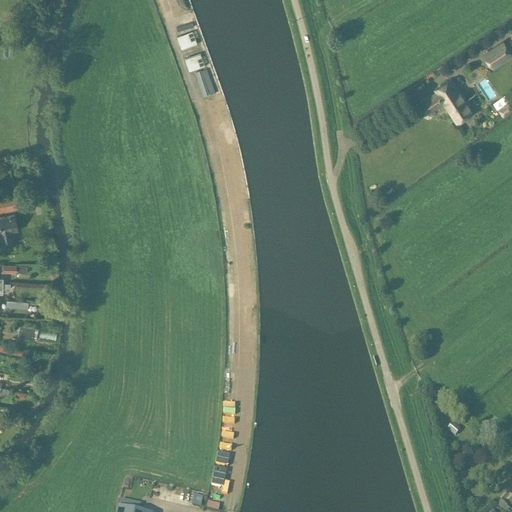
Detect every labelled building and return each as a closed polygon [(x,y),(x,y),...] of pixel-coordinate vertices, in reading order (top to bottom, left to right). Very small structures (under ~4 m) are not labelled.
[(179,36),(183,49),(198,44),(194,31),(179,36)] [(492,69),(511,56),(511,53),(503,40),(482,54),(492,69)] [(186,58),(190,71),(206,65),(202,53),(186,58)] [(452,79),(435,90),(436,92),(420,103),(427,114),(443,103),(456,123),(473,112),(452,79)] [(503,118),(511,111),(511,105),(510,102),(498,110),(503,118)] [(0,211),(26,207),(26,206),(38,203),(36,191),(24,193),(23,193),(0,197),(0,211)] [(0,217),(0,234),(1,242),(14,239),(13,231),(18,230),(15,215),(0,217)] [(49,235),(40,236),(41,243),(50,242),(49,235)] [(7,304),(7,307),(26,308),(27,302),(8,300),(7,304)] [(18,337),(36,340),(38,328),(20,325),(18,337)] [(57,334),(43,330),(41,337),(56,341),(57,334)] [(5,348),(4,355),(21,358),(22,351),(5,348)] [(453,423),(447,430),(455,436),(461,429),(453,423)] [(123,499),(121,506),(134,510),(136,503),(123,499)] [(501,500),(497,505),(503,510),(507,506),(501,500)]
